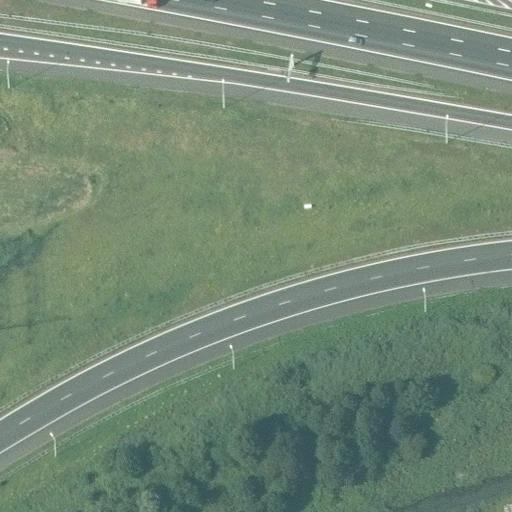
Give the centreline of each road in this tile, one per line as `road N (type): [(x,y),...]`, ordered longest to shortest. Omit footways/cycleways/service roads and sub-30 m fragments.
road 1 (motorway): [(0,436),(173,346),(245,318),(315,294),(511,257)]
road 2 (motorway): [(0,41),(511,126)]
road 3 (motorway): [(202,0),(511,60)]
